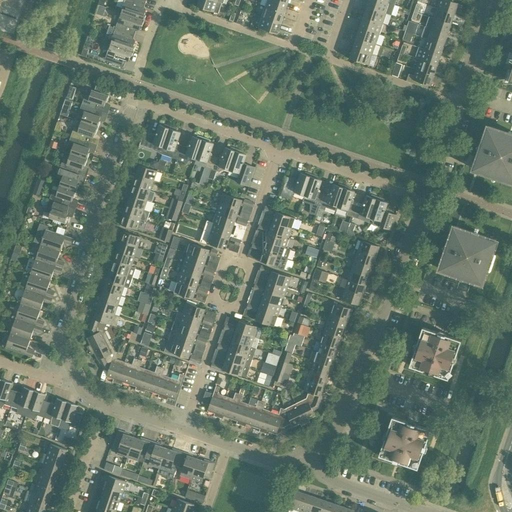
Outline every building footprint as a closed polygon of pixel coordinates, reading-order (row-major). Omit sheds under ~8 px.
[(123,9),(121,13),(144,20),(146,16),(144,15),(146,9),(144,9),(145,3),(135,0),(125,0),(122,9),(123,9)] [(211,0),(199,0),(197,7),(218,14),(222,3),(211,0)] [(279,0),(267,0),(266,7),(285,13),(288,3),(279,0)] [(369,0),(367,7),(386,14),(391,15),(394,5),(379,0),(369,0)] [(447,0),(439,0),(437,8),(454,14),(458,3),(447,0)] [(266,7),(262,17),(281,23),(285,13),(266,7)] [(367,7),(364,17),(383,24),(386,14),(367,7)] [(437,8),(434,18),(451,24),(454,14),(437,8)] [(114,26),(113,27),(135,35),(136,30),(139,30),(141,24),(143,25),(144,20),(121,13),(120,17),(120,16),(116,26),(114,26)] [(262,17),(258,28),(277,34),(281,23),(262,17)] [(364,17),(360,28),(379,34),(383,24),(364,17)] [(447,34),(451,24),(434,18),(429,17),(426,27),(447,34)] [(408,24),(405,31),(413,34),(415,26),(408,24)] [(112,40),(111,44),(134,52),(135,47),(133,47),(136,41),(133,40),(135,35),(113,27),(113,29),(115,30),(112,40)] [(421,37),(427,39),(444,45),(447,34),(426,27),(425,27),(421,37)] [(360,28),(357,38),(376,44),(379,34),(360,28)] [(405,31),(403,39),(410,42),(413,34),(405,31)] [(357,38),(353,48),(372,54),(376,44),(357,38)] [(427,39),(423,49),(441,55),(444,45),(427,39)] [(103,58),(103,59),(124,66),(126,61),(128,62),(130,56),(132,56),(134,52),(111,44),(110,48),(109,48),(105,58),(103,58)] [(419,47),(415,58),(420,59),(437,65),(441,55),(423,49),(419,47)] [(353,48),(350,59),(369,65),(372,54),(353,48)] [(420,59),(416,69),(434,75),(437,65),(420,59)] [(511,68),(508,68),(503,82),(511,82),(511,68)] [(409,74),(406,81),(428,88),(429,85),(430,86),(434,75),(416,69),(414,76),(409,74)] [(76,89),(70,86),(66,98),(73,100),(76,89)] [(85,95),(82,105),(108,113),(110,107),(106,106),(109,96),(92,90),(90,96),(85,95)] [(82,105),(79,114),(83,116),(81,122),(98,128),(102,118),(106,119),(108,113),(82,105)] [(74,127),(71,136),(97,145),(99,139),(95,138),(98,128),(81,122),(79,127),(74,127)] [(144,133),(140,145),(152,149),(161,154),(171,127),(165,124),(164,126),(159,125),(155,137),(144,133)] [(511,134),(488,126),(473,169),(511,182),(511,134)] [(171,127),(161,154),(178,160),(183,146),(177,144),(181,132),(176,131),(177,129),(171,127)] [(71,136),(68,145),(72,148),(70,154),(87,160),(91,149),(95,151),(97,145),(71,136)] [(178,160),(177,162),(185,165),(190,158),(196,160),(204,138),(197,136),(197,138),(192,136),(188,148),(183,146),(178,160)] [(204,138),(196,160),(201,162),(200,165),(211,169),(215,157),(210,155),(214,144),(209,142),(210,140),(204,138)] [(215,157),(211,169),(219,172),(224,170),(229,172),(237,149),(230,147),(230,149),(225,147),(221,159),(215,157)] [(237,149),(229,172),(239,175),(237,183),(249,187),(255,167),(244,163),(247,155),(242,153),(243,151),(237,149)] [(63,159),(60,168),(86,177),(88,171),(84,170),(87,160),(70,154),(68,159),(63,159)] [(139,165),(136,175),(154,181),(157,171),(139,165)] [(60,168),(57,177),(61,180),(59,185),(77,191),(80,181),(84,183),(86,177),(60,168)] [(287,177),(280,196),(292,200),(294,194),(304,197),(312,175),(306,172),(305,175),(300,173),(298,180),(287,177)] [(136,175),(132,185),(151,191),(154,181),(136,175)] [(304,197),(303,202),(310,204),(309,213),(316,216),(319,208),(324,194),(318,192),(322,180),(317,179),(318,177),(312,175),(304,197)] [(44,180),(38,179),(35,186),(41,188),(44,180)] [(324,194),(319,208),(325,210),(326,208),(336,211),(337,208),(345,186),(339,184),(338,186),(333,184),(329,196),(324,194)] [(52,191),(49,200),(75,209),(77,203),(73,201),(77,191),(59,185),(57,191),(52,191)] [(132,185),(129,194),(147,200),(151,191),(132,185)] [(345,186),(337,208),(348,212),(346,215),(353,217),(357,205),(351,203),(355,192),(350,190),(351,188),(345,186)] [(176,189),(174,195),(180,197),(179,198),(183,199),(186,192),(182,191),(176,189)] [(129,194),(126,204),(144,210),(147,200),(129,194)] [(239,210),(242,200),(223,194),(220,204),(239,210)] [(357,205),(353,217),(359,219),(360,216),(370,220),(378,197),(372,195),(371,197),(366,195),(362,207),(357,205)] [(378,197),(370,220),(372,222),(373,223),(375,225),(379,226),(391,230),(397,215),(385,211),(388,203),(383,201),(384,199),(378,197)] [(172,198),(169,208),(179,211),(183,202),(172,198)] [(49,200),(46,209),(50,212),(48,218),(66,224),(69,213),(73,214),(75,209),(49,200)] [(191,205),(185,202),(182,212),(188,214),(191,205)] [(126,204),(123,214),(141,220),(144,210),(126,204)] [(236,220),(239,210),(220,204),(217,213),(236,220)] [(169,208),(166,218),(176,221),(179,211),(169,208)] [(276,212),(273,222),(292,228),(295,218),(276,212)] [(232,229),(236,220),(217,213),(213,223),(232,229)] [(123,214),(119,224),(137,230),(141,220),(123,214)] [(232,229),(213,223),(208,221),(204,231),(210,233),(229,239),(232,229)] [(273,222),(270,231),(289,238),(292,228),(273,222)] [(454,226),(439,269),(482,284),(497,241),(454,226)] [(163,227),(159,239),(169,242),(173,231),(168,229),(163,227)] [(38,242),(37,244),(40,245),(41,244),(61,251),(64,242),(71,245),(73,238),(46,229),(41,243),(38,242)] [(123,231),(120,241),(138,247),(141,237),(123,231)] [(229,239),(210,233),(204,231),(200,242),(206,244),(207,243),(226,249),(229,239)] [(270,231),(266,241),(285,247),(289,238),(270,231)] [(326,240),(323,250),(331,252),(334,242),(330,241),(326,240)] [(120,241),(116,251),(134,257),(138,247),(120,241)] [(266,241),(263,251),(288,259),(291,249),(285,247),(266,241)] [(361,241),(358,251),(376,257),(379,247),(361,241)] [(206,260),(209,250),(190,243),(187,253),(206,260)] [(33,257),(32,259),(35,260),(36,259),(63,268),(65,262),(58,260),(61,251),(41,244),(40,245),(36,258),(33,257)] [(310,256),(317,258),(319,250),(312,248),(310,256)] [(116,251),(113,260),(131,267),(134,257),(116,251)] [(263,251),(260,261),(278,267),(278,268),(284,270),(288,259),(263,251)] [(358,251),(355,260),(373,266),(376,257),(358,251)] [(203,270),(206,260),(187,253),(184,263),(203,270)] [(28,272),(27,274),(30,275),(31,274),(51,281),(54,272),(61,274),(63,268),(36,259),(35,260),(31,273),(28,272)] [(110,270),(128,276),(133,278),(136,268),(131,267),(113,260),(110,270)] [(355,260),(351,270),(370,276),(373,266),(355,260)] [(199,279),(203,270),(184,263),(181,273),(199,279)] [(316,269),(313,278),(317,280),(324,282),(327,273),(316,269)] [(110,270),(106,280),(125,286),(128,276),(110,270)] [(351,270),(348,280),(366,286),(370,276),(351,270)] [(272,271),(269,281),(288,287),(291,277),(272,271)] [(196,289),(199,279),(181,273),(177,282),(196,289)] [(23,287),(22,288),(25,290),(26,289),(53,298),(55,292),(48,289),(51,281),(31,274),(30,275),(26,288),(23,287)] [(106,280),(103,289),(121,296),(125,286),(106,280)] [(348,280),(345,289),(363,295),(366,286),(348,280)] [(269,281),(265,291),(284,297),(288,287),(269,281)] [(193,299),(196,289),(177,282),(174,292),(193,299)] [(146,299),(152,286),(147,284),(141,297),(146,299)] [(18,301),(17,303),(20,304),(21,303),(41,310),(43,301),(51,304),(53,298),(26,289),(25,290),(21,302),(18,301)] [(103,289),(100,299),(118,305),(121,296),(103,289)] [(345,289),(341,299),(360,305),(363,295),(345,289)] [(265,291),(262,300),(281,307),(284,297),(265,291)] [(100,299),(97,309),(115,315),(118,305),(100,299)] [(262,300),(259,310),(278,316),(281,307),(262,300)] [(138,312),(143,314),(147,315),(150,306),(141,302),(138,312)] [(13,316),(12,318),(15,319),(16,318),(43,327),(45,321),(38,319),(41,310),(21,303),(20,304),(16,317),(13,316)] [(186,303),(183,313),(202,319),(205,309),(186,303)] [(334,303),(330,313),(349,319),(352,309),(334,303)] [(97,309),(93,318),(107,323),(117,327),(120,317),(115,315),(97,309)] [(259,310),(255,320),(274,326),(278,316),(259,310)] [(202,319),(183,313),(178,311),(175,321),(198,329),(202,319)] [(150,313),(148,321),(154,323),(156,315),(150,313)] [(330,313),(327,323),(345,329),(349,319),(330,313)] [(7,331),(7,333),(10,334),(11,333),(30,340),(33,331),(41,333),(43,327),(16,318),(15,319),(11,332),(7,331)] [(92,336),(86,338),(90,345),(87,347),(89,351),(110,341),(105,330),(107,323),(93,318),(89,330),(92,336)] [(195,338),(198,329),(175,321),(171,330),(176,332),(195,338)] [(239,321),(236,331),(255,337),(258,327),(239,321)] [(327,323),(324,332),(342,338),(345,329),(327,323)] [(423,327),(410,366),(448,379),(461,340),(423,327)] [(195,338),(176,332),(171,330),(168,340),(173,342),(192,348),(195,338)] [(147,345),(151,333),(143,331),(139,343),(147,345)] [(236,331),(233,340),(256,348),(259,339),(255,337),(236,331)] [(324,332),(321,342),(339,348),(342,338),(324,332)] [(3,345),(2,347),(33,357),(35,351),(27,349),(30,340),(11,333),(10,334),(6,346),(3,345)] [(192,348),(173,342),(168,340),(164,352),(177,356),(177,355),(188,359),(192,348)] [(233,340),(229,350),(253,358),(256,348),(233,340)] [(110,341),(89,351),(91,355),(94,354),(97,360),(99,360),(103,369),(109,371),(115,351),(110,341)] [(321,342),(317,352),(335,358),(339,348),(321,342)] [(137,347),(136,352),(139,353),(139,356),(145,358),(148,349),(141,347),(141,348),(137,347)] [(229,350),(226,360),(250,368),(253,358),(229,350)] [(109,371),(106,377),(114,379),(112,382),(117,384),(125,362),(117,359),(119,353),(115,352),(115,351),(109,371)] [(317,352),(314,361),(332,367),(335,358),(317,352)] [(125,362),(117,384),(122,386),(123,382),(129,385),(138,359),(134,358),(132,364),(125,362)] [(138,359),(129,385),(136,387),(135,390),(140,392),(147,370),(140,367),(142,361),(138,359)] [(226,360),(223,370),(246,378),(250,368),(226,360)] [(282,361),(278,371),(290,375),(293,365),(286,362),(282,361)] [(314,361),(311,371),(329,377),(332,367),(314,361)] [(276,367),(271,365),(268,374),(274,376),(276,367)] [(147,370),(140,392),(144,393),(145,390),(152,392),(161,367),(157,366),(155,372),(147,370)] [(161,367),(152,392),(159,395),(158,398),(162,399),(170,377),(162,375),(164,368),(161,367)] [(278,371),(275,381),(286,384),(290,375),(278,371)] [(311,371),(308,380),(326,387),(329,377),(311,371)] [(170,377),(162,399),(167,401),(168,398),(175,400),(184,375),(180,374),(178,380),(170,377)] [(269,386),(273,376),(267,374),(264,384),(269,386)] [(2,380),(0,384),(0,407),(2,409),(4,404),(11,406),(16,392),(10,390),(12,383),(2,380)] [(308,380),(304,390),(309,392),(322,396),(326,387),(308,380)] [(216,386),(207,411),(215,414),(213,417),(218,418),(226,396),(218,394),(220,387),(216,386)] [(16,392),(11,406),(18,409),(17,414),(26,417),(35,391),(24,387),(22,394),(16,392)] [(266,388),(262,398),(272,402),(276,392),(266,388)] [(35,391),(26,417),(35,420),(37,415),(44,418),(49,403),(43,401),(45,394),(35,391)] [(206,391),(202,403),(207,405),(211,393),(206,391)] [(306,398),(296,404),(306,425),(310,423),(309,420),(316,416),(313,411),(318,408),(322,396),(309,392),(306,398)] [(226,396),(218,418),(223,420),(224,417),(231,419),(239,394),(235,393),(233,399),(226,396)] [(239,394),(231,419),(237,421),(236,425),(241,426),(248,404),(241,401),(243,395),(239,394)] [(49,403),(44,418),(51,420),(50,425),(59,428),(68,402),(57,398),(55,405),(49,403)] [(248,404),(241,426),(245,428),(247,424),(253,427),(262,402),(250,398),(248,404)] [(68,402),(59,428),(68,431),(70,427),(77,429),(82,414),(76,412),(78,406),(68,402)] [(262,402),(253,427),(260,429),(259,432),(264,434),(271,412),(263,409),(265,403),(262,402)] [(278,428),(278,429),(284,430),(293,426),(293,427),(300,424),(302,427),(306,425),(296,404),(285,409),(278,428)] [(271,412),(264,434),(268,435),(269,432),(276,435),(278,429),(278,428),(285,409),(281,408),(279,414),(271,412)] [(392,417),(379,455),(418,468),(431,430),(392,417)] [(119,430),(113,446),(119,448),(117,454),(128,457),(134,437),(124,434),(125,432),(119,430)] [(134,437),(128,457),(143,463),(145,457),(151,441),(145,439),(145,441),(134,437)] [(151,441),(145,457),(151,459),(149,465),(159,468),(166,448),(156,445),(157,443),(151,441)] [(50,444),(47,454),(64,460),(68,450),(50,444)] [(159,468),(157,474),(168,477),(172,466),(177,468),(183,452),(177,450),(176,452),(166,448),(159,468)] [(183,452),(177,468),(183,470),(181,475),(191,479),(198,459),(188,456),(188,454),(183,452)] [(39,462),(44,464),(61,470),(64,460),(47,454),(43,453),(39,462)] [(198,459),(191,479),(202,483),(204,477),(209,479),(215,463),(209,461),(208,463),(198,459)] [(107,463),(105,469),(120,475),(122,469),(107,463)] [(44,464),(40,473),(58,479),(61,470),(44,464)] [(33,477),(33,478),(33,479),(33,480),(34,481),(35,482),(36,482),(37,483),(54,489),(58,479),(40,473),(40,474),(39,473),(38,473),(37,473),(36,473),(35,474),(34,475),(33,476),(33,477)] [(109,476),(106,486),(123,492),(126,482),(109,476)] [(37,483),(34,493),(51,499),(54,489),(37,483)] [(106,486),(103,495),(120,501),(123,492),(106,486)] [(296,490),(290,508),(300,511),(306,494),(296,490)] [(28,491),(25,501),(30,503),(48,508),(51,499),(34,493),(28,491)] [(306,494),(300,511),(302,511),(310,511),(315,497),(306,494)] [(103,495),(99,505),(116,511),(120,501),(103,495)] [(315,497),(310,511),(321,511),(325,500),(315,497)] [(174,509),(183,511),(192,511),(195,505),(177,499),(174,509)] [(325,500),(321,511),(331,511),(335,504),(325,500)] [(30,503),(27,511),(46,511),(48,508),(30,503)]
